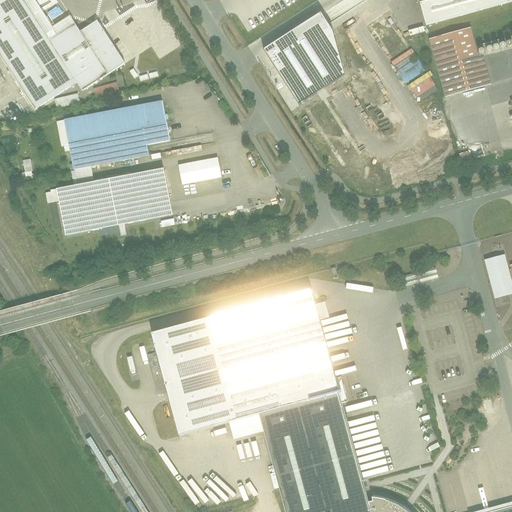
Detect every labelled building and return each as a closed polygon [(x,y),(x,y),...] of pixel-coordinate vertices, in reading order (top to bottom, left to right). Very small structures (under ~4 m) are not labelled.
[(30,0),(6,0),(0,4),(0,55),(36,109),(73,84),(78,91),(124,60),(99,23),(82,34),(71,19),(52,32),(30,0)] [(354,0),(360,10),(369,4),(366,0),(354,0)] [(511,0),(429,0),(430,2),(421,4),(427,24),(511,1),(511,0)] [(320,13),(263,49),(299,104),(346,74),(332,30),(320,13)] [(430,39),(445,97),(490,85),(483,55),(477,57),(469,28),(430,39)] [(429,75),(408,85),(417,102),(438,92),(429,75)] [(96,99),(120,93),(117,83),(94,89),(96,99)] [(73,105),(71,97),(55,100),(57,109),(73,105)] [(163,101),(63,121),(76,185),(56,189),(66,238),(172,216),(162,170),(95,184),(91,165),(146,154),(143,142),(170,137),(163,101)] [(179,165),(182,185),(222,179),(219,159),(179,165)] [(23,161),(24,179),(33,179),(31,160),(23,161)] [(495,299),(511,294),(511,285),(505,256),(485,260),(495,299)] [(180,436),(259,416),(284,511),(511,511),(508,511),(406,511),(400,508),(394,505),(386,503),(376,501),(367,504),(312,292),(153,333),(180,436)]
